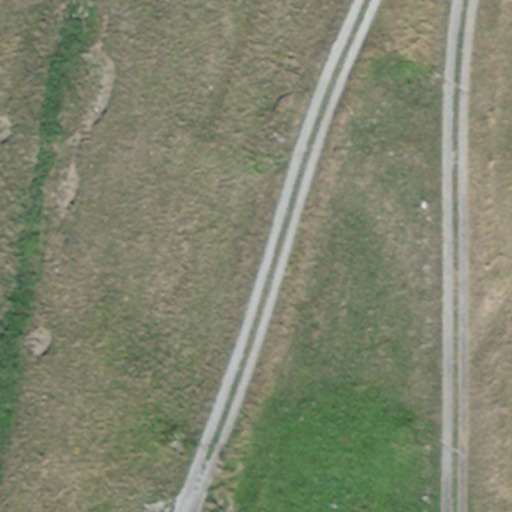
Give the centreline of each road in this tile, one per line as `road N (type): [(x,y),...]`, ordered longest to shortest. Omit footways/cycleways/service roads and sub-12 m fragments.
road 1 (track): [(179,511),(365,0)]
road 2 (track): [(462,0),(448,66),(446,511)]
